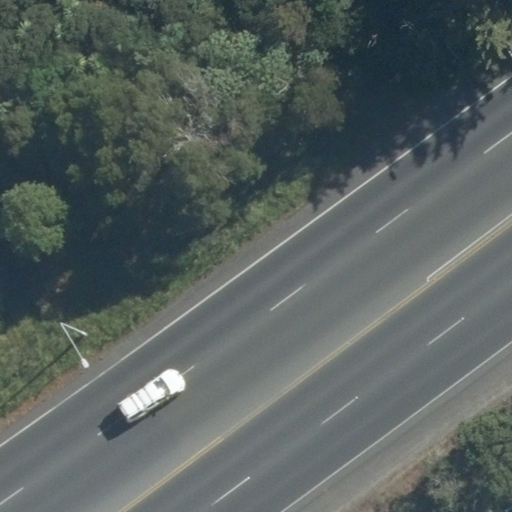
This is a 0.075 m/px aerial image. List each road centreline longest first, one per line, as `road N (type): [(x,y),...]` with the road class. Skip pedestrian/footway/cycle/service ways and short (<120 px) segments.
road 1 (primary): [(0,487),(511,120)]
road 2 (primary): [(511,270),(183,511)]
